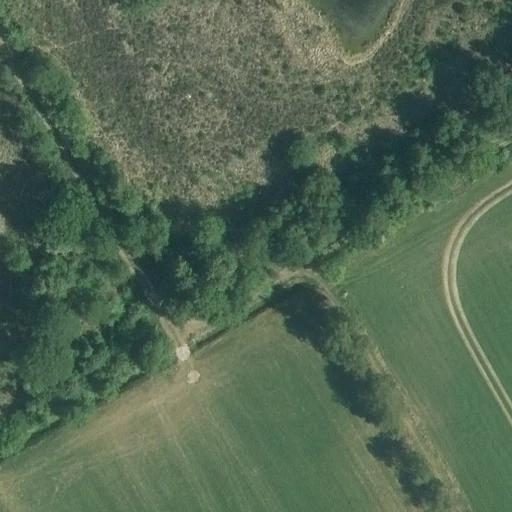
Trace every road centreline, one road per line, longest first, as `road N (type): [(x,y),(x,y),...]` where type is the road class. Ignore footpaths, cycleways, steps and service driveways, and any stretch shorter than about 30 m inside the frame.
road 1 (track): [(0,40),(169,323),(193,323),(305,258)]
road 2 (track): [(305,258),(511,137)]
